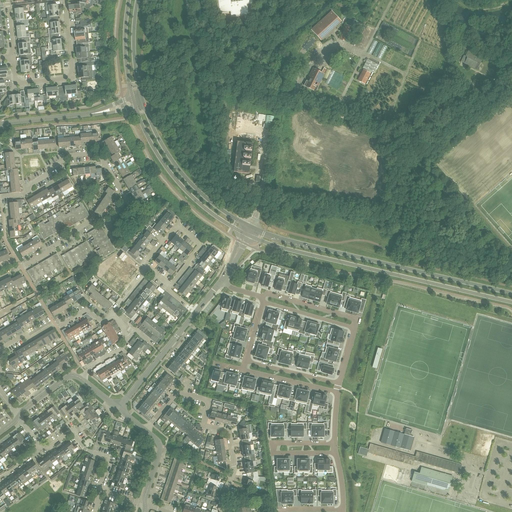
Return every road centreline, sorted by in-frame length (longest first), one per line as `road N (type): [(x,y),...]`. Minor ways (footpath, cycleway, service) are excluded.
road 1 (residential): [(0,278),(94,218),(106,226),(124,200),(98,152),(62,155),(27,192),(0,197)]
road 2 (secondary): [(245,235),(511,302)]
road 3 (secondary): [(511,293),(248,226)]
road 4 (track): [(289,95),(356,122),(412,128),(450,118),(511,78)]
road 5 (residential): [(223,511),(234,467),(230,436),(205,424),(207,402),(179,393),(146,431)]
road 6 (secondary): [(134,102),(177,181),(245,235)]
road 7 (secondary): [(248,226),(182,174),(142,99)]
road 8 (unclassified): [(119,409),(220,283)]
road 9 (residential): [(13,58),(18,82),(71,75),(64,0)]
road 10 (unclassified): [(289,95),(198,47),(186,0)]
road 11 (residential): [(0,363),(1,348),(25,334),(84,311),(102,322),(113,315)]
road 12 (unclassified): [(0,123),(134,102)]
road 13 (residential): [(334,443),(273,444),(273,453),(335,453)]
road 14 (residential): [(170,285),(200,244),(179,227),(149,269)]
